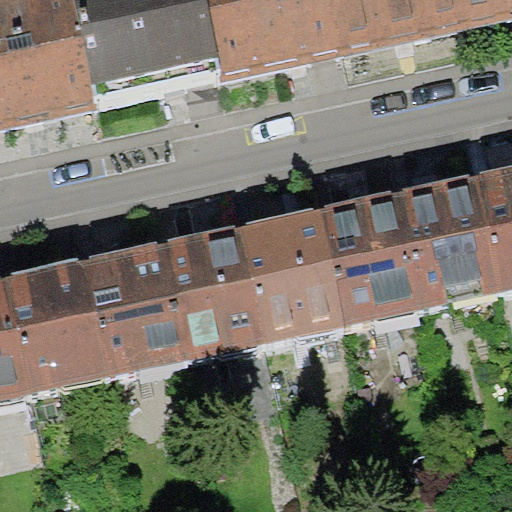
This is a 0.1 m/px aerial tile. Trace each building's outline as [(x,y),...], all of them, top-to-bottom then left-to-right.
[(70,0),(57,0),(0,12),(0,131),(95,111),(70,0)] [(113,107),(218,85),(199,0),(70,0),(95,111),(113,107)] [(328,0),(199,0),(218,85),(248,78),(341,58),(328,0)] [(464,31),(457,0),(328,0),(341,58),(369,52),(464,31)] [(511,0),(457,0),(464,31),(495,25),(511,20),(511,0)] [(511,180),(493,185),(475,189),(497,289),(499,301),(511,297),(511,180)] [(497,289),(475,189),(473,189),(471,187),(469,186),(468,184),(443,190),(442,193),(440,194),(440,196),(415,202),(397,205),(418,306),(421,317),(450,311),(448,300),(497,289)] [(335,219),(318,223),(340,323),(343,335),(372,328),(369,316),(418,306),(397,205),(394,205),(391,203),(390,201),(365,207),(364,210),(362,211),(362,213),(335,219)] [(285,227),(284,229),(261,234),(240,239),(262,340),(264,351),(293,345),(291,333),(340,323),(318,223),(317,223),(316,221),(313,220),(312,219),(286,224),(285,227)] [(180,252),(162,256),(184,356),(186,368),(215,362),(213,350),(262,340),(240,239),(238,240),(237,238),(234,237),(233,235),(208,240),(207,243),(205,245),(206,247),(180,252)] [(184,356),(162,256),(160,257),(159,255),(156,254),(155,252),(130,257),(129,260),(127,262),(127,264),(104,269),(84,273),(105,373),(108,385),(137,379),(134,367),(184,356)] [(26,286),(6,290),(27,390),(30,402),(59,396),(56,384),(105,373),(84,273),(82,274),(80,272),(78,271),(77,269),(52,274),(51,277),(49,279),(49,281),(26,286)] [(0,396),(27,390),(6,290),(4,291),(3,289),(0,288),(0,287),(0,396)]
